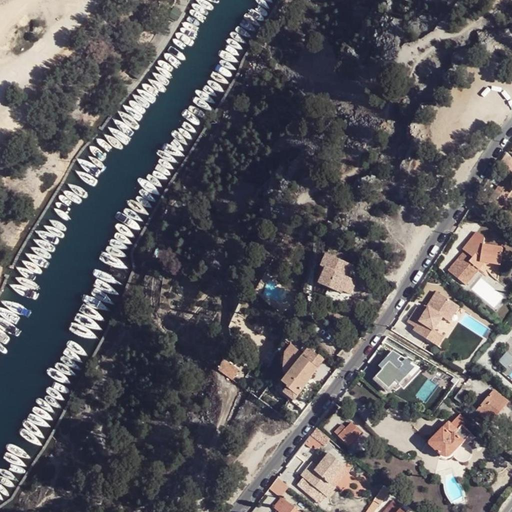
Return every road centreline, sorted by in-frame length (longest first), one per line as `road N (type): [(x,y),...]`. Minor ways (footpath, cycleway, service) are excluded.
road 1 (residential): [(511,125),(380,327),(238,511)]
road 2 (track): [(0,86),(96,0)]
